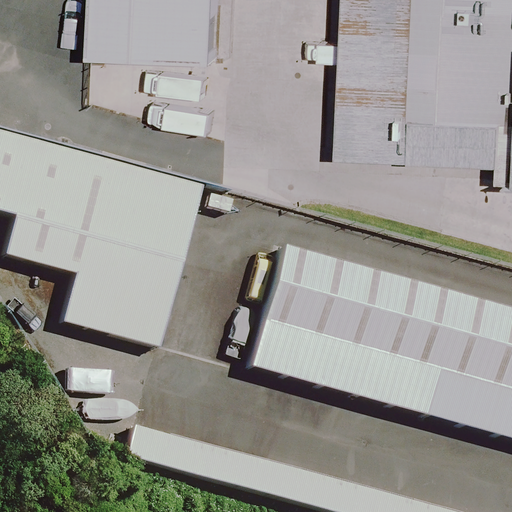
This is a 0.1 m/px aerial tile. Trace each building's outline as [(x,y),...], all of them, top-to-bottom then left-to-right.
[(128,0),(126,66),(245,70),(247,0),(128,0)] [(511,0),(382,0),(376,169),(511,174),(511,0)] [(227,193),(0,133),(0,214),(31,223),(21,260),(97,280),(83,333),(182,359),(227,193)] [(511,308),(305,253),(271,380),(511,443),(511,308)] [(440,511),(128,429),(119,459),(317,511),(440,511)]
